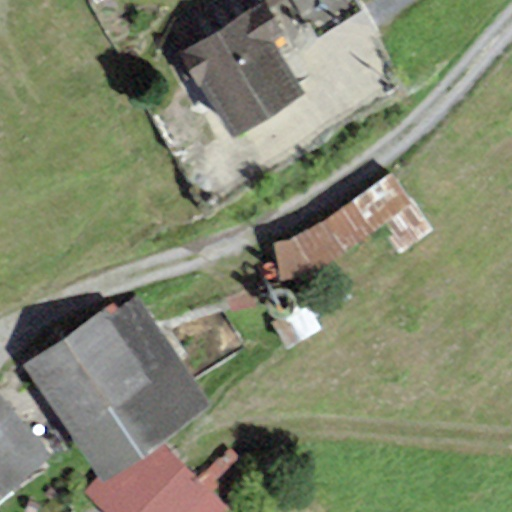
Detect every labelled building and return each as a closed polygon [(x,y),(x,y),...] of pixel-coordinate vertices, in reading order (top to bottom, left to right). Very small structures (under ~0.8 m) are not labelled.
[(253,0),(225,0),(171,35),(231,128),(305,81),(253,0)] [(407,247),(441,224),(400,165),(279,246),(301,278),(387,219),(407,247)] [(136,300),(29,371),(97,472),(153,435),(203,401),(136,300)] [(0,489),(45,452),(0,397),(0,489)] [(97,472),(88,489),(113,511),(210,511),(222,501),(153,435),(97,472)]
